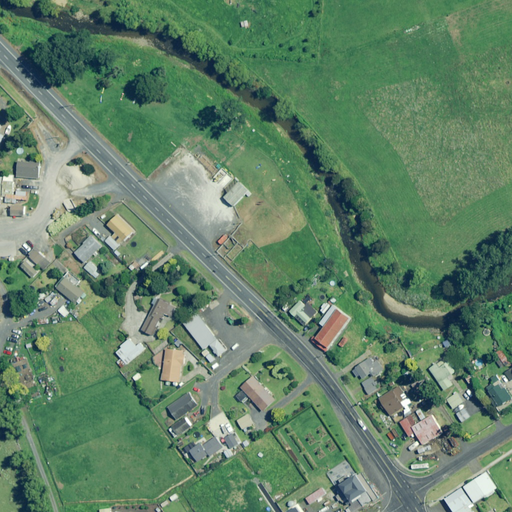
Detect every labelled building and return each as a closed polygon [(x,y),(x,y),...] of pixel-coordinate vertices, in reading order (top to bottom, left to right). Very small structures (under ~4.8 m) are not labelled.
[(41,179),(42,166),(43,163),(20,161),(19,177),(41,179)] [(15,185),(16,176),(5,175),(5,178),(0,177),(0,202),(2,203),(4,184),(15,185)] [(252,193),(240,181),(224,196),(236,208),(252,193)] [(28,192),(18,191),(18,195),(7,195),(7,203),(16,203),(17,200),(28,200),(28,192)] [(23,207),(12,207),(12,216),(22,216),(23,207)] [(124,240),(126,242),(136,232),(118,215),(108,225),(116,233),(112,237),(119,244),(124,240)] [(103,246),(92,236),(75,252),(86,263),(103,246)] [(120,245),(111,237),(106,242),(115,250),(120,245)] [(52,263),(36,248),(29,255),(45,270),(52,263)] [(26,259),(20,265),(34,278),(40,272),(26,259)] [(98,269),(91,261),(85,268),(96,279),(100,275),(96,271),(98,269)] [(82,282),(70,272),(57,287),(77,305),(83,298),(87,293),(79,286),(82,282)] [(321,312),(311,302),(313,300),(308,295),(291,311),(305,326),(307,325),(321,312)] [(326,300),(321,295),(317,299),(322,304),(326,300)] [(157,331),(161,333),(168,319),(172,321),(179,308),(159,298),(143,330),(154,336),(157,331)] [(72,313),(65,306),(60,311),(66,318),(72,313)] [(335,309),(313,339),(327,350),(349,320),(335,309)] [(228,351),(199,313),(185,324),(205,350),(211,345),(220,357),(228,351)] [(39,337),(26,340),(30,354),(42,351),(39,337)] [(128,365),(147,349),(142,343),(138,347),(131,339),(122,347),(123,348),(118,353),(122,358),(117,362),(123,369),(128,365)] [(164,380),(181,382),(184,366),(186,366),(188,354),(185,354),(186,352),(185,352),(168,349),(164,380)] [(511,362),(500,350),(493,358),(502,368),(506,365),(507,366),(511,362)] [(214,365),(219,361),(212,353),(207,357),(214,365)] [(387,369),(377,354),(357,368),(365,381),(362,383),(370,395),(381,388),(375,377),(387,369)] [(450,357),(446,360),(431,369),(444,391),(453,385),(449,378),(459,372),(450,357)] [(410,371),(404,376),(407,381),(414,376),(410,371)] [(472,372),(465,376),(470,386),(478,381),(472,372)] [(142,378),(139,373),(134,377),(137,382),(142,378)] [(511,395),(507,388),(498,374),(489,379),(493,384),(487,388),(500,407),(511,399),(511,395)] [(255,376),(242,388),(244,390),(237,396),(243,402),(250,396),(265,413),(278,401),(255,376)] [(421,379),(411,386),(416,394),(426,387),(421,379)] [(402,410),(406,416),(413,411),(409,405),(413,403),(402,385),(381,399),(392,416),(402,410)] [(199,405),(190,392),(169,407),(178,420),(199,405)] [(464,402),(458,393),(447,399),(453,409),(464,402)] [(472,417),(466,408),(457,414),(463,423),(472,417)] [(255,424),(250,414),(238,421),(244,430),(255,424)] [(417,425),(412,416),(401,422),(410,438),(417,434),(424,446),(432,440),(430,436),(442,429),(434,415),(417,425)] [(193,427),(187,417),(170,428),(176,438),(193,427)] [(226,451),(228,450),(224,444),(228,442),(232,449),(240,444),(227,422),(214,430),(218,437),(203,446),(202,444),(191,450),(199,463),(200,462),(203,466),(226,451)] [(251,446),(247,440),(242,443),(246,449),(251,446)] [(348,474),(344,467),(329,477),(333,483),(348,474)] [(486,470),(460,487),(471,503),(497,487),(486,470)] [(372,489),(360,471),(344,481),(355,499),(372,489)] [(325,490),(321,485),(307,496),(311,501),(325,490)] [(457,511),(468,505),(471,503),(460,487),(442,498),(451,511),(457,511)]
